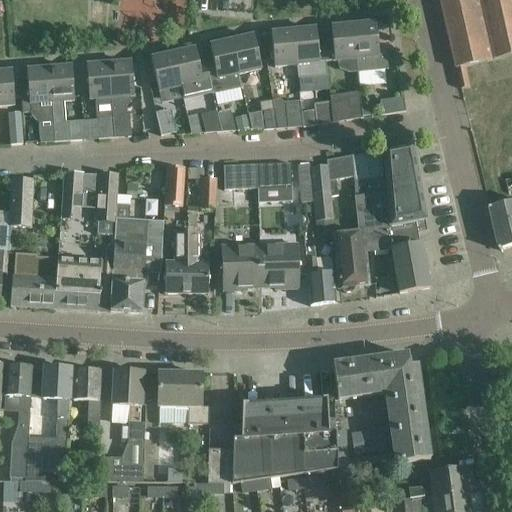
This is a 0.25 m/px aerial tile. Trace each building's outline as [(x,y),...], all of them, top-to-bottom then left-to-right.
[(511,0),(440,0),(461,91),(470,89),(466,68),(511,57),(511,0)] [(375,25),(353,28),(356,61),(357,74),(388,71),(386,53),(378,54),(375,25)] [(271,36),(274,69),(296,67),(293,34),(290,34),(290,28),(270,30),(271,36)] [(356,61),(353,28),(330,30),(334,63),(337,63),(338,70),(350,75),(357,74),(356,61)] [(293,34),(296,67),(298,81),(327,78),(325,63),(318,64),(315,31),(293,34)] [(253,39),(231,43),(239,76),(260,71),(253,39)] [(215,75),(208,76),(212,96),(242,90),(239,76),(231,43),(209,48),(215,75)] [(173,50),(175,56),(173,56),(180,89),(183,101),(211,95),(212,97),(212,96),(208,76),(206,66),(198,67),(193,46),(173,50)] [(151,61),(158,94),(180,89),(173,56),(170,57),(169,51),(150,55),(151,61)] [(108,67),(111,100),(133,98),(131,65),(108,67)] [(89,102),(111,100),(108,67),(86,68),(89,102)] [(49,71),(51,105),(73,103),(71,69),(49,71)] [(49,71),(26,73),(28,92),(20,92),(22,115),(29,115),(39,125),(53,124),(52,115),(51,105),(49,71)] [(11,74),(0,74),(0,108),(14,108),(11,74)] [(329,99),(330,104),(332,125),(362,120),(362,119),(360,108),(359,94),(329,99)] [(382,117),(406,114),(403,100),(380,103),(382,117)] [(277,132),(286,131),(302,129),(300,103),(284,105),(279,102),(272,103),(274,112),(277,132)] [(277,132),(274,112),(272,103),(259,105),(263,133),(277,132)] [(316,128),(332,125),(330,104),(314,106),(316,128)] [(366,107),(360,108),(362,119),(372,117),(371,111),(366,107)] [(112,111),(114,140),(117,140),(131,137),(129,109),(112,111)] [(176,135),(171,111),(155,115),(160,138),(176,135)] [(23,146),(21,114),(7,115),(9,147),(23,146)] [(68,114),(52,115),(53,124),(54,144),(70,143),(68,114)] [(229,115),(217,118),(221,135),(234,134),(229,115)] [(196,117),(187,119),(190,135),(200,135),(196,117)] [(247,118),(236,120),(238,132),(249,130),(247,118)] [(412,149),(383,154),(389,230),(425,222),(426,222),(420,192),(421,192),(418,179),(417,179),(412,149)] [(353,179),(354,184),(360,236),(361,235),(361,236),(363,254),(365,254),(391,251),(392,256),(389,230),(387,230),(380,154),(351,159),(353,179)] [(330,188),(331,198),(337,198),(335,182),(353,179),(351,159),(351,157),(329,161),(329,167),(330,181),(330,188)] [(257,167),(258,191),(292,190),(291,166),(257,167)] [(224,192),(258,191),(257,167),(223,169),(224,192)] [(334,242),(334,238),(331,198),(330,188),(330,181),(329,167),(327,168),(311,170),(311,167),(298,168),(297,168),(300,204),(301,203),(314,203),(316,222),(317,222),(319,243),(334,242)] [(181,173),(168,173),(167,210),(180,210),(181,173)] [(61,206),(60,220),(79,222),(80,206),(86,206),(86,197),(87,177),(83,177),(63,177),(62,195),(61,206)] [(97,236),(114,237),(116,222),(116,208),(117,178),(87,177),(86,197),(86,206),(85,209),(86,209),(86,206),(96,207),(95,225),(97,225),(97,236)] [(33,182),(11,181),(9,229),(30,230),(33,182)] [(215,181),(202,181),(201,211),(215,211),(215,181)] [(127,186),(126,200),(137,201),(138,186),(127,186)] [(511,205),(491,211),(501,253),(511,249),(511,205)] [(158,276),(159,246),(162,246),(163,224),(147,223),(130,222),(131,208),(116,208),(116,222),(114,237),(115,237),(111,294),(110,314),(142,316),(144,275),(158,276)] [(427,233),(425,222),(389,230),(392,256),(399,296),(430,291),(421,245),(420,245),(418,235),(427,233)] [(164,296),(186,296),(187,235),(175,235),(175,264),(164,264),(164,296)] [(187,235),(186,296),(208,297),(208,265),(198,265),(198,235),(187,235)] [(368,287),(365,254),(363,254),(361,236),(360,236),(334,238),(334,242),(339,290),(368,287)] [(259,248),(260,290),(274,290),(275,292),(299,291),(297,247),(259,248)] [(246,291),(260,290),(259,248),(220,249),(222,293),(246,293),(246,291)] [(316,260),(316,255),(315,255),(314,248),(305,249),(306,260),(308,288),(310,308),(336,305),(334,285),(333,273),(332,273),(331,262),(327,259),(316,260)] [(100,264),(82,263),(82,264),(81,282),(77,282),(76,313),(97,314),(97,313),(110,314),(111,255),(101,255),(100,264)] [(55,311),(58,262),(36,260),(37,257),(15,256),(12,289),(11,309),(55,311)] [(58,262),(55,311),(76,313),(77,282),(81,282),(82,264),(82,263),(58,262)] [(409,369),(408,357),(332,367),(337,403),(381,396),(389,457),(391,467),(430,462),(417,368),(409,369)] [(31,369),(6,368),(4,399),(19,400),(18,428),(27,428),(28,416),(31,369)] [(26,450),(24,484),(63,484),(67,429),(68,419),(70,371),(44,370),(42,402),(58,402),(55,452),(26,450)] [(100,373),(75,371),(73,403),(88,404),(86,433),(99,433),(100,403),(99,403),(100,373)] [(143,375),(114,373),(111,425),(128,427),(127,446),(144,446),(144,426),(140,426),(143,375)] [(201,376),(158,375),(158,409),(187,410),(187,427),(210,427),(211,409),(200,409),(201,376)] [(233,426),(232,452),(231,486),(337,471),(336,460),(336,455),(336,450),(336,445),(336,440),(336,435),(335,420),(327,420),(326,402),(242,407),(241,427),(233,426)] [(10,483),(24,484),(26,450),(26,447),(10,446),(7,479),(11,479),(10,483)] [(142,485),(142,486),(193,486),(196,486),(208,486),(224,486),(231,486),(232,452),(208,451),(207,480),(143,479),(142,485)] [(122,460),(99,459),(98,477),(98,484),(142,485),(143,479),(143,462),(122,461),(122,460)] [(337,475),(346,464),(346,459),(336,460),(337,471),(337,475)] [(351,463),(346,464),(337,475),(352,473),(351,463)] [(407,491),(409,501),(467,493),(464,469),(428,474),(431,493),(423,494),(422,489),(407,491)] [(81,473),(65,473),(64,483),(81,484),(81,473)] [(316,478),(301,480),(303,491),(318,489),(316,478)] [(288,493),(303,491),(301,480),(286,482),(288,493)] [(254,483),(256,494),(272,492),(270,481),(254,483)] [(256,494),(254,483),(240,485),(242,496),(256,494)] [(34,495),(34,485),(20,485),(20,495),(34,495)] [(49,485),(34,485),(34,495),(49,495),(49,485)] [(208,497),(208,486),(196,486),(193,486),(193,497),(208,497)] [(224,486),(208,486),(208,497),(224,497),(224,486)] [(81,500),(81,488),(66,488),(66,500),(81,500)] [(81,488),(81,500),(96,500),(96,488),(81,488)] [(128,501),(128,489),(112,489),(112,501),(128,501)] [(161,501),(161,489),(147,489),(147,501),(161,501)] [(161,489),(161,501),(177,501),(177,489),(161,489)] [(409,501),(403,502),(404,511),(469,511),(467,493),(409,501)]
